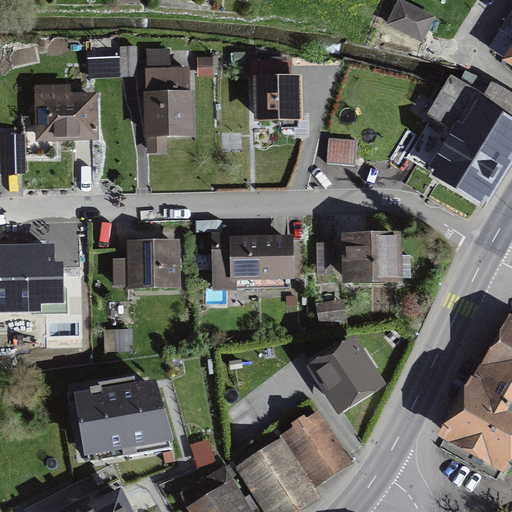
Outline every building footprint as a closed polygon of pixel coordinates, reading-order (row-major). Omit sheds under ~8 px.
[(389,24),(414,36),(424,14),(400,2),(389,24)] [(122,77),(136,76),(135,47),(120,48),(122,77)] [(149,72),(147,72),(149,150),(165,149),(164,134),(190,134),(189,71),(168,72),(168,52),(148,52),(149,72)] [(113,77),(113,59),(91,60),(91,78),(113,77)] [(252,83),(258,82),(287,82),(287,64),(252,65),(252,83)] [(511,94),(496,86),(489,100),(450,78),(424,121),(416,117),(383,171),(406,184),(415,168),(429,176),(434,168),(443,173),(441,175),(477,197),(511,138),(511,128),(505,124),(509,118),(511,120),(511,94)] [(297,82),(287,82),(258,82),(259,119),(298,118),(297,82)] [(51,138),(94,136),(93,98),(67,98),(67,88),(38,89),(39,122),(51,122),(51,138)] [(2,129),(2,155),(25,155),(25,129),(2,129)] [(327,164),(355,166),(357,142),(328,139),(327,164)] [(262,276),(262,287),(289,286),(288,241),(234,242),(230,236),(214,236),(215,277),(262,276)] [(395,238),(347,239),(348,280),(409,279),(409,256),(396,257),(395,238)] [(133,286),(133,287),(176,286),(175,244),(132,245),(132,261),(115,261),(116,286),(133,286)] [(333,274),(332,244),(317,244),(318,274),(333,274)] [(0,312),(64,311),(63,263),(53,263),(52,245),(0,246),(0,312)] [(319,316),(321,328),(346,325),(344,312),(319,316)] [(511,324),(503,320),(496,334),(501,340),(487,364),(511,378),(511,324)] [(376,384),(352,346),(316,369),(340,407),(376,384)] [(511,378),(487,364),(478,360),(448,414),(456,419),(447,434),(500,464),(511,443),(511,378)] [(154,389),(79,402),(89,461),(171,447),(154,389)] [(316,420),(308,425),(304,418),(293,426),(297,432),(290,437),(317,480),(343,463),(316,420)] [(273,511),(285,511),(311,496),(278,445),(244,467),(273,511)] [(196,511),(251,511),(223,469),(185,493),(196,511)] [(127,511),(119,495),(86,511),(127,511)] [(166,511),(162,503),(144,511),(166,511)]
